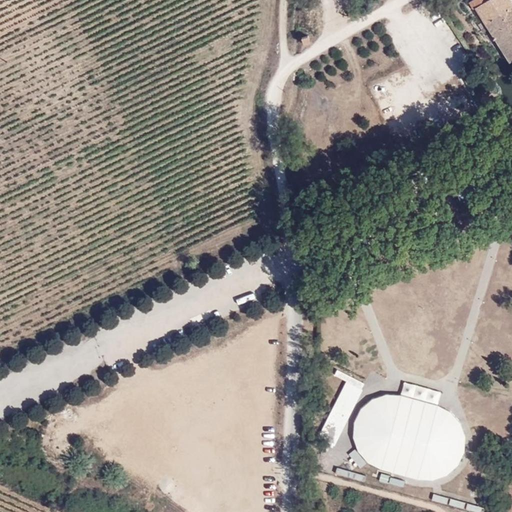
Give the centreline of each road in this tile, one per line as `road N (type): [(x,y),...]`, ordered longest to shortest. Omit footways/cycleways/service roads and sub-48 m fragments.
road 1 (residential): [(396,0),(267,83),(291,287),(286,511)]
road 2 (track): [(511,167),(0,399)]
road 3 (track): [(511,189),(450,384)]
road 4 (track): [(113,348),(158,435),(224,511)]
road 5 (track): [(345,245),(395,378)]
